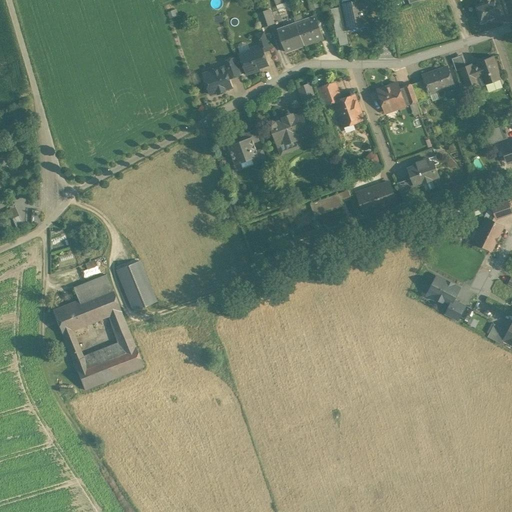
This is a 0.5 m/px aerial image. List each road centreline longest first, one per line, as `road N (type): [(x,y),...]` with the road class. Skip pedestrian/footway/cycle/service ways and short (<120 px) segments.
road 1 (residential): [(511,28),(402,62),(307,64),(201,121)]
road 2 (unclassified): [(68,200),(7,0)]
road 3 (unclassified): [(201,121),(68,200)]
